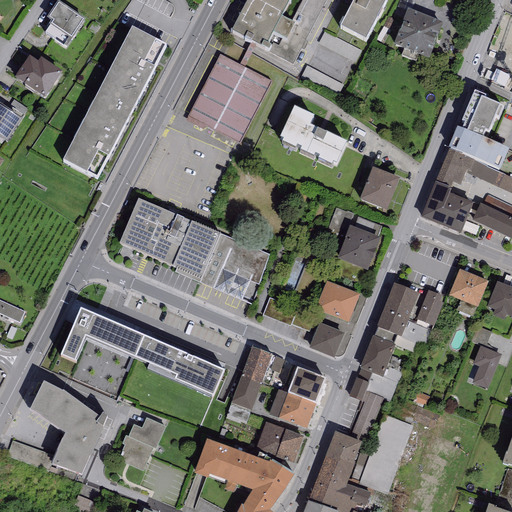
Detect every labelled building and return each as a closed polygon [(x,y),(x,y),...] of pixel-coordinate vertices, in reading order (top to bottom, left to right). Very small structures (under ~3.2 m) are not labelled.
[(248,0),(229,36),(282,63),(284,60),(293,65),(327,0),(248,0)] [(355,0),(341,30),(365,42),(387,0),(355,0)] [(83,22),(58,6),(49,19),(54,22),(51,26),(71,40),(83,22)] [(408,12),(394,47),(429,61),(443,25),(408,12)] [(167,48),(132,30),(62,164),(98,182),(167,48)] [(221,57),(189,117),(241,144),(272,83),(221,57)] [(29,58),(15,80),(44,100),(62,74),(41,59),(38,64),(29,58)] [(307,73),(305,81),(329,87),(330,79),(307,73)] [(485,98),(475,94),(461,124),(465,125),(462,132),(482,141),(485,133),(488,135),(495,119),(499,121),(503,110),(484,102),(485,98)] [(2,108),(0,106),(0,140),(7,144),(22,121),(2,108)] [(314,120),(294,110),(280,141),(284,143),(282,146),(332,169),(333,166),(336,167),(347,146),(326,135),(326,136),(310,129),(314,120)] [(462,132),(457,130),(449,152),(500,173),(509,152),(482,141),(462,132)] [(511,178),(500,173),(449,152),(435,184),(450,190),(453,184),(460,187),(466,173),(511,192),(511,178)] [(360,202),(387,213),(400,182),(373,171),(360,202)] [(450,190),(435,184),(421,219),(461,235),(473,205),(450,196),(452,191),(450,190)] [(191,224),(138,201),(119,246),(173,269),(191,224)] [(511,220),(480,205),(472,222),(511,240),(511,220)] [(220,236),(191,224),(173,269),(176,270),(175,274),(251,305),(271,256),(220,235),(220,236)] [(337,258),(367,270),(380,237),(350,226),(337,258)] [(488,283),(459,271),(449,298),(478,309),(488,283)] [(360,296),(326,284),(316,312),(349,324),(360,296)] [(511,290),(497,284),(487,309),(494,312),(492,318),(504,323),(506,317),(511,319),(511,290)] [(394,286),(376,330),(377,330),(397,338),(401,340),(419,296),(394,286)] [(442,297),(428,292),(416,321),(434,328),(444,305),(439,303),(442,297)] [(0,301),(0,314),(19,324),(24,313),(0,301)] [(270,302),(264,320),(287,328),(293,310),(270,302)] [(135,361),(144,340),(80,313),(60,359),(75,365),(86,340),(135,361)] [(344,335),(319,324),(309,350),(334,361),(344,335)] [(397,338),(377,330),(374,338),(394,346),(397,338)] [(373,338),(360,370),(372,375),(383,380),(387,368),(396,347),(394,346),(374,338),(373,338)] [(224,374),(144,340),(135,361),(177,379),(175,383),(213,399),(224,374)] [(272,356),(252,348),(240,379),(261,386),(272,356)] [(501,356),(480,348),(473,366),(479,368),(472,385),(487,391),(501,356)] [(297,370),(290,368),(285,382),(292,385),(297,370)] [(372,375),(368,384),(369,384),(366,392),(384,400),(384,401),(390,403),(402,374),(387,368),(383,380),(372,375)] [(325,381),(297,370),(292,385),(288,395),(316,406),(325,381)] [(251,412),(261,386),(240,379),(230,407),(249,413),(249,411),(251,412)] [(368,384),(356,379),(349,398),(361,403),(366,392),(369,384),(368,384)] [(62,395),(43,385),(30,413),(39,418),(52,428),(52,427),(65,437),(63,443),(62,442),(57,454),(58,454),(52,467),(81,479),(107,420),(103,417),(100,421),(63,394),(62,395)] [(307,431),(316,406),(288,395),(278,391),(269,417),(307,431)] [(366,392),(361,403),(364,404),(349,439),(363,445),(365,446),(384,401),(384,400),(366,392)] [(250,413),(249,413),(230,407),(226,416),(246,424),(250,413)] [(414,428),(384,417),(359,484),(389,495),(414,428)] [(118,461),(143,472),(153,450),(156,451),(166,428),(146,420),(142,430),(133,426),(128,438),(125,437),(122,445),(125,446),(118,461)] [(304,438),(266,424),(256,452),(294,466),(304,438)] [(349,439),(335,434),(325,459),(353,470),(363,445),(349,439)] [(511,437),(503,467),(511,469),(511,437)] [(54,456),(13,442),(7,457),(48,471),(54,456)] [(269,465),(206,442),(194,476),(208,481),(209,477),(226,483),(224,490),(233,493),(236,486),(253,493),(243,508),(241,507),(238,511),(270,511),(293,478),(270,463),(269,465)] [(353,470),(325,459),(308,503),(330,511),(364,511),(371,494),(347,486),(353,470)] [(330,511),(308,503),(304,511),(330,511)]
